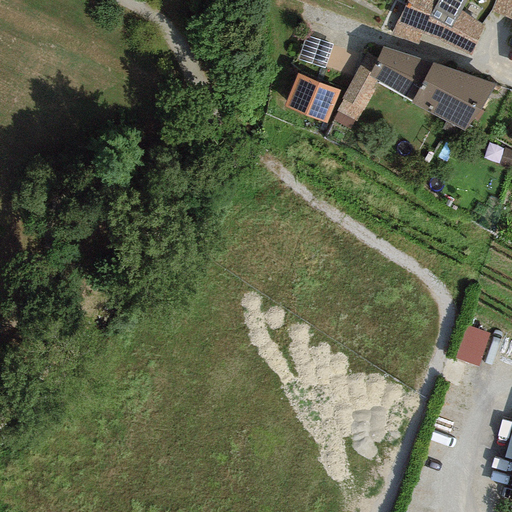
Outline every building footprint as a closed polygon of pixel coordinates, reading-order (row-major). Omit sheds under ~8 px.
[(465,0),(406,0),(389,36),(417,46),(422,34),(440,41),(469,55),(482,25),(459,11),(465,0)] [(511,0),(495,0),(491,11),(511,18),(511,22),(508,33),(511,34),(511,0)] [(333,45),(305,36),(297,59),(325,69),(333,45)] [(432,63),(382,47),(376,59),(368,75),(376,80),(411,101),(432,63)] [(372,88),(376,80),(368,75),(376,59),(365,54),(340,99),(342,100),(335,111),(337,112),(354,121),(356,122),(374,90),(372,88)] [(495,85),(432,63),(411,101),(410,103),(463,132),(473,120),(477,121),(483,111),(480,110),(495,85)] [(339,91),(296,74),(283,107),(326,124),(339,91)] [(349,130),(354,121),(337,112),(332,120),(349,130)] [(454,357),(479,364),(489,329),(465,322),(454,357)]
